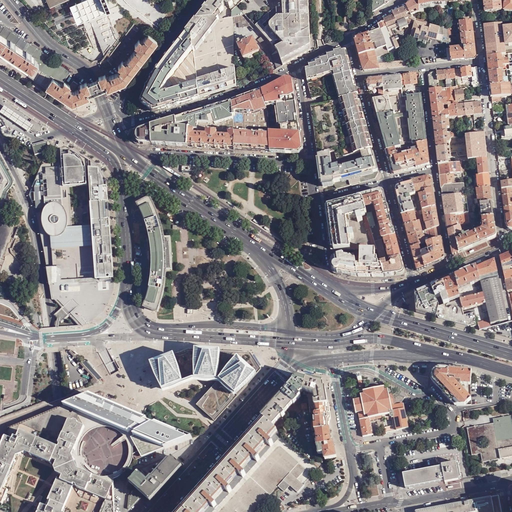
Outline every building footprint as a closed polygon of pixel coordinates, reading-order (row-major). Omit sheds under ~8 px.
[(82,21),(106,11),(101,0),(80,0),(75,2),(82,21)] [(110,9),(106,0),(101,0),(106,11),(110,9)] [(230,0),(213,0),(196,22),(213,19),(219,12),(220,14),(224,9),(222,8),(226,3),(230,7),(229,8),(232,10),(232,17),(234,16),(244,15),(237,7),(230,0)] [(283,56),(287,63),(295,59),(311,50),(308,0),(282,0),(283,8),(276,8),(276,20),(274,20),(271,23),(270,24),(270,27),(270,29),(281,41),(274,47),(277,50),(283,56)] [(372,0),(372,13),(385,5),(384,0),(372,0)] [(419,7),(418,0),(414,0),(407,5),(404,8),(407,16),(410,14),(419,8),(419,7)] [(483,0),(485,12),(501,10),(500,0),(483,0)] [(82,21),(75,2),(70,5),(77,23),(82,21)] [(392,13),(397,24),(398,24),(406,20),(411,18),(410,14),(407,16),(404,8),(403,8),(392,13)] [(115,21),(128,15),(123,10),(112,14),(115,21)] [(367,32),(368,35),(376,59),(389,54),(388,52),(395,49),(396,50),(399,49),(397,42),(393,43),(388,30),(398,26),(398,24),(397,24),(392,13),(384,20),(367,32)] [(234,16),(234,23),(238,23),(239,27),(250,26),(250,27),(251,26),(253,29),(256,27),(244,15),(234,16)] [(196,22),(187,33),(192,35),(200,97),(236,85),(233,46),(234,23),(234,16),(232,17),(219,19),(213,19),(196,22)] [(430,39),(450,44),(449,35),(448,25),(448,22),(448,21),(419,18),(415,18),(412,19),(411,19),(413,23),(415,23),(410,41),(419,43),(421,37),(430,39)] [(399,28),(400,30),(408,27),(407,25),(406,20),(398,24),(398,26),(399,28)] [(461,34),(473,33),(472,20),(460,21),(460,26),(459,27),(459,30),(461,29),(461,34)] [(27,75),(46,87),(52,78),(62,85),(64,82),(69,72),(52,60),(52,59),(0,23),(0,49),(31,70),(27,75)] [(112,65),(140,28),(136,25),(135,24),(111,55),(108,59),(101,62),(103,68),(112,65)] [(393,31),(399,28),(398,26),(388,30),(393,43),(397,42),(393,31)] [(144,96),(142,102),(148,107),(147,108),(148,109),(149,108),(155,113),(156,112),(200,99),(200,97),(192,35),(187,33),(174,49),(158,71),(154,77),(144,96)] [(464,47),(475,46),(473,33),(461,34),(463,48),(464,47)] [(52,78),(46,87),(72,104),(81,100),(89,97),(89,96),(91,95),(94,93),(99,91),(104,89),(104,90),(105,89),(106,89),(107,90),(124,83),(157,41),(148,34),(141,42),(139,40),(134,46),(137,48),(125,64),(122,61),(118,67),(120,70),(117,74),(107,78),(105,75),(100,77),(98,77),(99,79),(96,81),(90,83),(87,84),(87,83),(80,85),(81,88),(73,92),(78,84),(73,81),(70,86),(64,82),(62,85),(52,78)] [(272,54),(277,69),(278,68),(282,66),(277,50),(274,47),(263,35),(258,40),(261,44),(263,44),(272,54)] [(364,71),(380,69),(378,63),(376,59),(368,35),(356,39),(355,40),(363,70),(364,71)] [(253,39),(238,45),(245,60),(254,56),(253,54),(259,52),(253,39)] [(464,47),(465,60),(475,59),(476,57),(475,46),(464,47)] [(450,49),(451,61),(465,60),(464,47),(463,48),(459,48),(458,47),(455,47),(456,48),(450,49)] [(277,50),(282,66),(287,63),(283,56),(277,50)] [(364,151),(372,149),(355,88),(354,89),(344,51),(342,51),(342,50),(334,52),(334,54),(329,55),(330,57),(322,59),(323,60),(318,61),(318,62),(317,62),(316,63),(316,64),(311,65),(312,67),(310,67),(310,69),(308,69),(309,79),(310,84),(315,105),(312,106),(316,135),(318,154),(318,157),(335,153),(337,161),(364,151)] [(508,54),(487,57),(488,61),(489,72),(510,69),(508,54)] [(380,69),(412,66),(410,60),(378,63),(380,69)] [(472,77),(471,68),(461,69),(462,78),(472,77)] [(510,69),(489,72),(490,86),(511,83),(510,69)] [(455,76),(455,70),(430,73),(428,75),(430,88),(430,90),(454,88),(456,87),(456,86),(455,76)] [(417,84),(416,74),(401,76),(402,85),(405,84),(405,86),(417,84)] [(402,85),(401,76),(383,78),(384,92),(402,91),(402,85)] [(265,89),(261,91),(264,97),(268,113),(268,120),(270,152),(298,153),(302,150),(292,81),(291,80),(290,79),(288,78),(284,79),(265,89)] [(384,92),(383,78),(369,79),(367,82),(372,102),(385,99),(384,92)] [(511,83),(490,86),(492,98),(501,97),(509,96),(511,96),(511,83)] [(455,91),(454,90),(454,88),(430,90),(431,102),(447,100),(448,103),(450,103),(453,103),(456,102),(456,101),(455,91)] [(264,97),(261,91),(233,102),(231,102),(231,103),(232,103),(234,132),(235,137),(234,149),(244,150),(267,152),(270,152),(268,120),(268,113),(264,97)] [(403,97),(402,91),(384,92),(385,99),(398,96),(400,111),(393,113),(394,118),(393,119),(401,148),(410,145),(412,145),(407,96),(403,97)] [(463,91),(455,91),(456,101),(464,100),(463,91)] [(422,95),(419,95),(407,96),(412,145),(416,144),(427,141),(422,95)] [(385,99),(372,102),(376,116),(393,113),(400,111),(398,96),(385,99)] [(447,100),(431,102),(433,119),(443,118),(445,118),(449,118),(449,112),(445,113),(444,111),(444,108),(444,106),(448,106),(448,103),(447,100)] [(231,103),(231,102),(213,108),(192,114),(175,118),(176,119),(177,124),(178,127),(189,125),(189,129),(189,130),(229,133),(234,132),(232,103),(231,103)] [(450,103),(448,103),(448,106),(449,112),(449,118),(458,117),(456,105),(456,102),(453,103),(453,106),(450,106),(450,103)] [(482,117),(481,102),(472,103),(474,115),(474,118),(482,117)] [(472,103),(464,104),(466,116),(474,115),(472,103)] [(466,116),(464,104),(456,105),(458,117),(466,116)] [(504,114),(511,113),(511,105),(509,105),(503,106),(504,114)] [(30,133),(31,132),(30,132),(29,126),(30,123),(5,106),(0,113),(30,133)] [(393,113),(376,116),(386,151),(401,148),(393,119),(394,118),(393,113)] [(443,118),(433,119),(434,129),(435,134),(447,133),(446,129),(449,129),(449,121),(445,122),(445,118),(443,118)] [(180,146),(188,147),(189,130),(189,129),(177,128),(177,124),(176,119),(151,127),(152,144),(180,146)] [(41,130),(43,127),(32,120),(30,123),(31,124),(30,126),(31,131),(34,133),(35,134),(42,132),(41,130)] [(511,125),(509,126),(495,128),(495,132),(501,132),(502,139),(506,139),(506,137),(511,136),(511,125)] [(143,144),(152,144),(151,127),(140,130),(138,131),(137,133),(136,135),(136,136),(137,139),(137,140),(138,142),(140,143),(143,144)] [(188,147),(234,149),(235,137),(234,132),(229,133),(189,130),(188,147)] [(435,134),(437,148),(447,147),(446,144),(449,144),(451,139),(450,136),(447,136),(447,133),(435,134)] [(477,160),(487,159),(486,149),(483,149),(483,145),(485,145),(484,134),(465,136),(468,161),(477,160)] [(429,163),(427,141),(416,144),(417,149),(411,150),(416,168),(428,165),(429,163)] [(47,152),(50,151),(47,142),(33,146),(35,155),(47,152)] [(395,174),(416,168),(411,150),(410,145),(401,148),(386,151),(391,172),(395,174)] [(97,279),(114,278),(112,249),(107,186),(106,181),(103,174),(99,169),(97,167),(92,162),(88,160),(67,147),(50,151),(47,152),(29,195),(36,211),(50,285),(97,282),(97,279)] [(438,164),(439,165),(451,163),(450,150),(447,151),(447,147),(437,148),(438,164)] [(337,188),(338,189),(375,179),(378,173),(372,149),(364,151),(337,161),(335,153),(318,157),(322,187),(334,185),(335,186),(336,187),(337,188)] [(476,176),(489,174),(488,172),(487,159),(477,160),(478,174),(475,174),(475,176),(476,176)] [(439,165),(440,176),(453,174),(459,174),(463,173),(462,168),(462,162),(451,163),(439,165)] [(466,194),(465,191),(464,188),(465,187),(464,184),(458,184),(458,182),(454,182),(453,174),(440,176),(443,196),(446,196),(453,196),(466,194)] [(478,189),(490,187),(489,174),(476,176),(478,186),(478,189)] [(412,180),(412,182),(414,191),(418,191),(432,188),(431,179),(428,177),(412,180)] [(511,181),(501,183),(502,189),(511,188),(511,181)] [(414,191),(412,182),(397,185),(395,189),(402,215),(415,212),(417,211),(419,211),(423,210),(418,191),(414,191)] [(480,203),(492,202),(490,187),(478,189),(476,189),(478,204),(480,203)] [(432,188),(418,191),(423,210),(436,207),(432,188)] [(380,190),(362,196),(375,242),(395,237),(383,192),(380,190)] [(445,216),(469,213),(476,212),(476,208),(474,203),(473,193),(471,193),(471,190),(466,191),(466,194),(453,196),(446,196),(443,196),(445,216)] [(511,194),(503,196),(504,208),(511,206),(511,194)] [(375,242),(362,196),(327,205),(325,208),(331,250),(354,250),(360,251),(360,250),(377,251),(375,242)] [(150,198),(138,204),(143,215),(147,227),(150,238),(150,241),(149,242),(150,257),(150,261),(150,269),(151,270),(151,272),(152,272),(152,276),(151,282),(150,288),(148,294),(144,308),(157,312),(160,305),(164,290),(165,280),(166,271),(172,270),(170,238),(164,238),(162,228),(160,222),(155,209),(150,198)] [(482,218),(494,217),(492,202),(480,203),(482,218)] [(436,207),(423,210),(419,211),(421,217),(423,217),(422,212),(424,212),(426,223),(438,220),(436,207)] [(415,212),(402,215),(405,226),(417,223),(415,216),(416,216),(415,212)] [(457,228),(462,226),(470,223),(468,214),(455,215),(457,228)] [(447,226),(448,231),(457,228),(455,215),(445,216),(447,226)] [(470,223),(474,234),(479,244),(494,238),(496,235),(494,217),(482,218),(482,227),(482,230),(481,231),(478,228),(479,227),(477,220),(470,223)] [(439,227),(438,220),(426,223),(428,230),(439,227)] [(417,223),(405,226),(408,236),(425,231),(423,224),(422,221),(420,222),(417,223)] [(459,253),(457,241),(456,236),(464,233),(462,226),(457,228),(448,231),(452,255),(453,255),(454,255),(459,253)] [(425,231),(408,236),(408,237),(411,248),(419,245),(441,238),(439,227),(428,230),(425,231)] [(479,244),(474,234),(466,237),(465,234),(461,236),(462,239),(457,241),(459,253),(479,244)] [(395,237),(375,242),(377,251),(378,253),(381,266),(384,276),(401,274),(402,273),(403,273),(404,271),(403,270),(395,237)] [(445,258),(441,238),(419,245),(425,268),(443,260),(445,258)] [(419,245),(411,248),(417,271),(419,271),(425,268),(419,245)] [(360,251),(354,250),(355,253),(358,276),(384,276),(381,266),(378,266),(378,264),(377,264),(377,262),(376,262),(376,260),(377,259),(377,258),(375,258),(375,253),(378,253),(377,251),(360,250),(360,251)] [(511,251),(500,257),(505,281),(511,279),(511,251)] [(355,253),(332,259),(333,266),(334,268),(335,270),(337,272),(356,276),(358,276),(355,253)] [(490,324),(508,320),(500,284),(494,260),(476,267),(480,281),(483,294),(487,312),(489,320),(490,324)] [(476,267),(455,276),(458,290),(470,285),(471,286),(474,284),(474,283),(480,281),(476,267)] [(455,276),(444,281),(449,301),(460,297),(459,294),(458,290),(455,276)] [(444,281),(431,287),(431,288),(434,294),(437,303),(441,301),(439,299),(442,297),(443,300),(442,300),(444,306),(450,304),(449,301),(444,281)] [(476,325),(475,315),(475,313),(464,315),(464,312),(463,309),(461,300),(450,304),(444,306),(440,308),(437,303),(434,294),(430,296),(427,289),(416,294),(418,312),(437,318),(439,317),(440,317),(440,318),(469,327),(476,325)] [(484,313),(487,312),(483,294),(461,300),(463,309),(482,305),(484,313)] [(478,323),(480,330),(491,327),(490,324),(489,320),(478,323)] [(188,350),(151,366),(162,392),(193,380),(218,382),(197,406),(214,423),(215,422),(261,370),(260,370),(250,354),(188,350)] [(443,392),(457,406),(459,406),(462,406),(471,405),(471,399),(461,387),(464,383),(471,385),(471,377),(472,373),(472,371),(440,369),(437,369),(434,371),(433,373),(432,375),(432,377),(432,379),(434,382),(443,392)] [(303,392),(306,380),(297,378),(283,394),(293,403),(294,404),(301,395),(301,394),(302,392),(303,392)] [(314,407),(328,405),(325,389),(324,389),(324,385),(306,380),(303,392),(303,395),(308,396),(308,394),(314,395),(315,403),(313,403),(314,407)] [(393,414),(391,406),(389,395),(388,390),(385,391),(384,387),(364,391),(361,392),(360,392),(361,400),(353,401),(356,414),(358,413),(360,421),(370,419),(382,416),(393,414)] [(95,393),(72,401),(62,405),(75,411),(87,416),(105,424),(115,427),(128,432),(136,446),(134,461),(196,436),(121,404),(95,393)] [(283,394),(262,417),(271,426),(281,416),(282,417),(285,415),(283,413),(288,409),(289,411),(292,408),(290,406),(293,403),(283,394)] [(394,406),(391,406),(393,414),(382,416),(383,419),(385,419),(390,418),(392,418),(394,426),(392,426),(383,428),(384,433),(408,428),(403,404),(394,406)] [(13,428),(8,433),(20,439),(25,428),(40,434),(60,443),(73,416),(75,411),(62,405),(51,411),(13,428)] [(316,431),(330,429),(329,420),(330,419),(328,405),(314,407),(313,407),(313,409),(312,411),(312,412),(312,413),(314,414),(315,426),(313,426),(314,432),(316,431)] [(60,443),(55,454),(60,456),(57,461),(58,465),(77,457),(74,450),(86,422),(81,420),(80,419),(79,417),(78,417),(77,417),(76,418),(73,416),(60,443)] [(498,449),(511,446),(511,424),(510,416),(492,419),(493,423),(467,428),(472,455),(480,454),(482,462),(500,459),(498,449)] [(262,417),(261,417),(247,433),(220,463),(202,483),(176,511),(230,511),(232,510),(225,502),(283,438),(262,417)] [(370,421),(370,419),(360,421),(363,437),(373,435),(370,421)] [(8,433),(0,454),(0,456),(14,463),(20,452),(20,451),(28,449),(33,451),(40,434),(25,428),(20,439),(8,433)] [(324,453),(325,460),(337,458),(334,443),(333,443),(330,429),(316,431),(319,454),(324,453)] [(40,434),(33,451),(43,455),(53,459),(55,454),(60,443),(40,434)] [(225,502),(235,511),(254,511),(282,481),(296,494),(302,487),(295,480),(304,471),(298,464),(304,457),(283,438),(225,502)] [(511,456),(511,446),(498,449),(500,459),(511,456)] [(0,501),(3,503),(9,490),(3,488),(4,485),(11,470),(14,463),(0,456),(0,501)] [(76,482),(75,485),(117,500),(116,482),(95,475),(91,473),(81,465),(77,457),(58,465),(56,466),(57,472),(64,475),(63,478),(76,482)] [(137,472),(129,482),(137,488),(143,493),(150,500),(156,494),(176,471),(181,466),(171,457),(150,483),(137,472)] [(156,468),(154,465),(155,465),(151,459),(144,464),(149,472),(156,468)] [(462,463),(406,474),(409,488),(464,478),(462,463)] [(63,478),(58,476),(52,491),(47,504),(64,511),(75,485),(76,482),(63,478)] [(467,502),(415,511),(500,511),(498,496),(467,502)] [(67,511),(64,511),(47,504),(43,502),(41,506),(38,511),(67,511)] [(116,511),(116,506),(107,503),(103,511),(116,511)]
